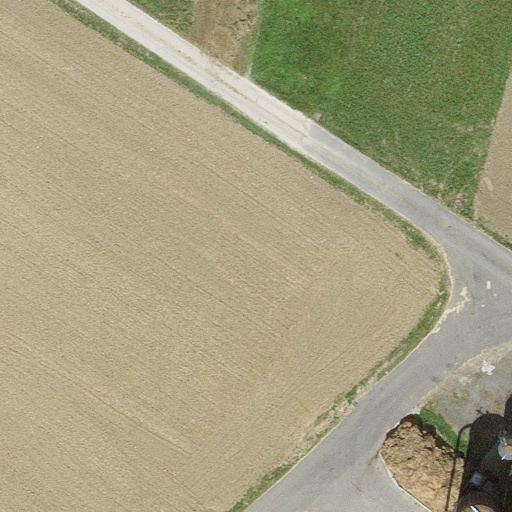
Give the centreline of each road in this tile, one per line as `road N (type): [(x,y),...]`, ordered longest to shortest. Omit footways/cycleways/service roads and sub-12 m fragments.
road 1 (track): [(84,0),(511,280)]
road 2 (track): [(510,279),(280,511)]
